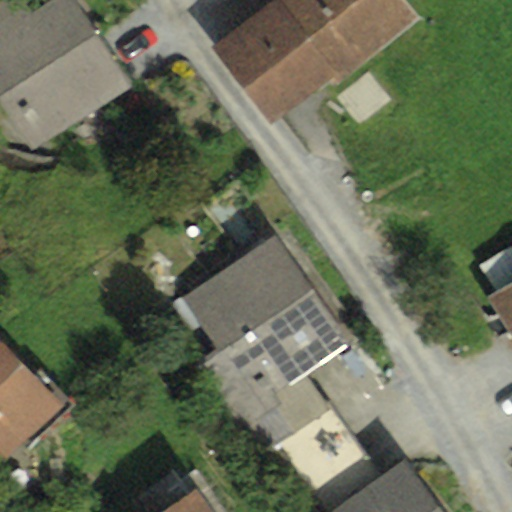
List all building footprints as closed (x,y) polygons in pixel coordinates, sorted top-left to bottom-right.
[(75,0),(42,0),(0,24),(0,109),(21,146),(125,86),(75,0)] [(425,0),(302,0),(238,47),(293,123),(439,18),(425,0)] [(293,235),(183,303),(250,411),(360,344),(293,235)] [(7,318),(0,323),(0,449),(70,386),(7,318)] [(436,511),(403,465),(337,511),(436,511)] [(242,511),(224,482),(173,511),(242,511)]
